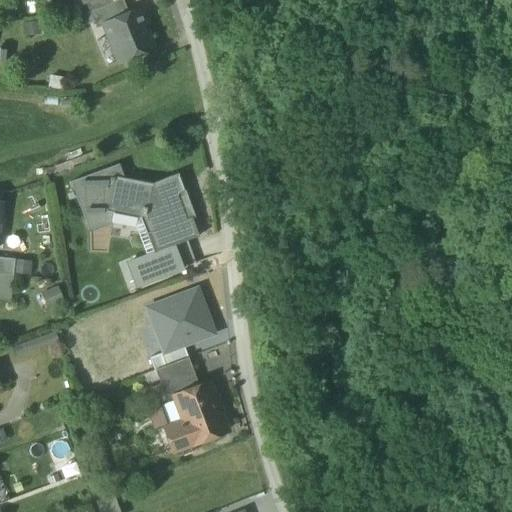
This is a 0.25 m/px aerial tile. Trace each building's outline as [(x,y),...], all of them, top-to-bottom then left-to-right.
[(91,11),(114,1),(113,0),(85,0),(90,11),(91,11)] [(129,13),(123,0),(117,0),(114,1),(91,11),(98,28),(105,25),(104,23),(129,13)] [(115,33),(126,60),(154,49),(138,10),(129,13),(104,23),(105,25),(109,36),(115,33)] [(38,21),(23,23),(25,37),(39,35),(38,21)] [(120,63),(126,60),(115,33),(109,36),(115,49),(120,63)] [(102,54),(115,49),(109,36),(96,41),(102,54)] [(67,78),(48,76),(47,90),(66,91),(67,78)] [(44,170),(47,178),(95,161),(92,153),(44,170)] [(111,212),(112,208),(105,207),(111,176),(122,178),(117,165),(71,183),(88,229),(109,223),(111,212)] [(151,184),(122,178),(111,176),(105,207),(112,208),(138,213),(137,217),(138,219),(144,216),(150,232),(144,234),(152,253),(152,254),(172,246),(185,241),(196,236),(189,217),(182,219),(174,195),(181,192),(183,192),(177,175),(151,184)] [(182,219),(189,217),(181,192),(174,195),(182,219)] [(111,212),(137,217),(138,213),(112,208),(111,212)] [(138,219),(144,234),(150,232),(144,216),(138,219)] [(181,268),(172,246),(152,254),(152,253),(141,257),(151,280),(181,268)] [(179,250),(172,246),(181,268),(186,266),(179,250)] [(0,257),(0,274),(10,276),(12,259),(0,257)] [(131,261),(140,285),(151,280),(141,257),(131,261)] [(12,259),(10,276),(30,277),(32,261),(12,259)] [(0,274),(0,299),(7,300),(10,276),(0,274)] [(40,293),(46,309),(64,303),(58,286),(40,293)] [(164,354),(183,346),(216,334),(199,288),(146,308),(164,354)] [(11,348),(15,358),(58,342),(54,332),(11,348)] [(149,359),(154,370),(187,358),(183,346),(164,354),(149,359)] [(159,384),(163,395),(197,382),(188,358),(154,371),(159,384)] [(159,384),(154,371),(143,375),(148,388),(159,384)] [(163,395),(165,400),(174,397),(199,388),(197,382),(163,395)] [(159,384),(148,388),(145,390),(150,400),(156,398),(158,403),(165,400),(163,395),(159,384)] [(165,430),(173,452),(226,431),(208,384),(199,388),(174,397),(184,423),(165,430)] [(166,425),(158,403),(156,398),(150,400),(143,403),(153,430),(166,425)] [(119,511),(112,494),(94,501),(98,511),(119,511)]
